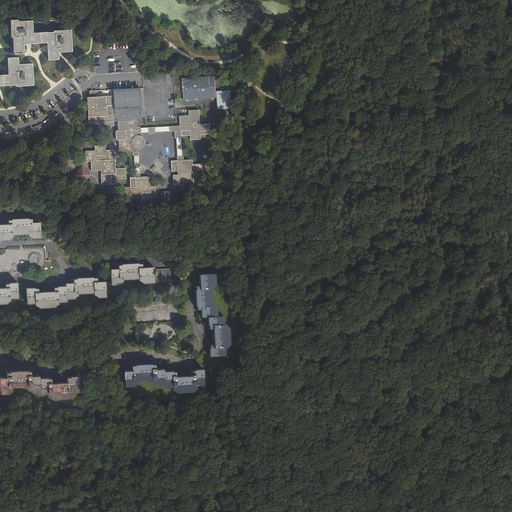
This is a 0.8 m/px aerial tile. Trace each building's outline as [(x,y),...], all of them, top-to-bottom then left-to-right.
[(57,53),(71,52),(70,31),(53,32),(53,33),(47,34),(46,33),(32,34),(31,21),(16,22),(16,21),(10,21),(11,38),(12,38),(13,52),(23,52),(23,44),(28,44),(47,43),(47,49),(47,60),(58,60),(57,53)] [(16,87),(32,86),(32,64),(17,65),(17,58),(7,59),(8,75),(0,75),(0,86),(15,86),(16,87)] [(215,75),(205,76),(207,97),(207,99),(217,98),(215,75)] [(207,97),(205,76),(182,77),(184,98),(207,97)] [(87,97),(88,122),(117,121),(118,131),(115,131),(116,140),(118,140),(119,150),(105,150),(105,145),(101,146),(94,146),(94,151),(85,151),(86,162),(91,162),(91,171),(101,170),(101,185),(116,184),(116,179),(125,178),(125,168),(115,169),(115,155),(124,154),(124,153),(132,153),(132,154),(133,155),(134,155),(134,174),(133,174),(134,178),(130,178),(130,187),(126,188),(126,198),(131,198),(131,207),(142,206),(141,197),(155,196),(155,186),(150,186),(149,177),(140,177),(139,167),(140,167),(140,163),(139,163),(139,149),(141,148),(142,147),(143,146),(144,145),(144,144),(144,142),(144,141),(144,139),(143,138),(142,137),(141,136),(139,135),(137,135),(137,133),(149,132),(149,133),(154,133),(154,132),(173,131),(175,132),(175,138),(176,138),(177,161),(171,161),(172,171),(178,171),(178,175),(173,175),(174,185),(183,185),(183,190),(194,189),(193,179),(193,175),(202,174),(202,164),(192,164),(192,160),(184,160),(183,157),(182,156),(181,135),(190,135),(190,139),(201,139),(200,134),(210,134),(209,123),(200,124),(199,110),(188,110),(189,115),(179,116),(180,126),(140,128),(140,127),(137,127),(136,120),(142,119),(140,88),(110,90),(111,95),(87,97)] [(82,165),(72,175),(81,184),(91,174),(82,165)] [(163,207),(174,207),(173,191),(163,192),(163,202),(163,207)] [(30,238),(37,237),(37,222),(28,222),(28,219),(25,219),(25,218),(10,218),(10,219),(6,220),(6,224),(0,223),(0,239),(6,239),(6,237),(8,235),(10,233),(25,232),(26,234),(28,235),(29,235),(30,238)] [(142,282),(170,281),(169,268),(152,269),(152,266),(140,267),(140,264),(138,264),(136,264),(136,263),(121,263),(121,265),(120,265),(118,265),(118,268),(110,269),(111,284),(118,284),(118,281),(119,281),(122,278),(137,278),(140,280),(142,280),(142,282)] [(215,285),(214,273),(199,274),(200,286),(196,286),(196,287),(196,289),(195,289),(196,306),(197,306),(197,309),(201,309),(201,312),(201,317),(208,317),(208,325),(209,325),(209,327),(209,329),(213,329),(214,345),(210,345),(210,346),(210,348),(209,348),(210,356),(225,356),(225,347),(227,347),(227,344),(229,344),(228,328),(226,328),(226,324),(223,325),(223,316),(216,316),(216,308),(214,309),(213,305),(212,305),(211,288),(212,288),(212,285),(215,285)] [(97,297),(105,296),(104,281),(96,281),(95,278),(94,278),(92,278),(92,277),(76,278),(76,279),(75,279),(73,279),(73,283),(64,283),(65,285),(57,286),(57,287),(55,287),(53,287),(53,290),(37,291),(37,288),(36,288),(34,288),(34,287),(26,288),(26,302),(34,302),(34,303),(38,305),(38,306),(54,306),(54,304),(57,302),(57,301),(65,301),(65,299),(73,298),(73,297),(77,293),(92,292),(97,295),(97,297)] [(9,300),(17,299),(16,283),(9,283),(9,286),(7,286),(6,286),(6,290),(0,290),(0,305),(6,305),(6,303),(9,300)] [(179,341),(177,301),(133,303),(135,344),(179,341)] [(196,385),(204,385),(203,369),(195,370),(195,371),(193,371),(192,371),(192,376),(175,377),(175,372),(173,372),(172,372),(172,371),(163,372),(163,369),(155,370),(155,365),(153,365),(151,365),(151,364),(135,365),(135,366),(133,366),(132,366),(132,371),(124,371),(125,387),(132,387),(132,384),(136,384),(136,382),(152,380),(153,383),(156,383),(156,385),(164,385),(164,387),(173,387),(173,389),(176,389),(177,391),(192,390),(192,388),(196,388),(196,385)] [(79,392),(78,376),(70,377),(70,378),(68,378),(67,378),(67,383),(51,384),(50,379),(48,379),(48,378),(42,378),(39,378),(39,376),(30,376),(30,372),(28,372),(27,372),(27,371),(10,372),(10,373),(8,373),(7,373),(7,378),(0,378),(0,393),(8,393),(7,391),(11,391),(11,388),(28,387),(28,390),(31,390),(32,392),(39,391),(40,394),(48,394),(48,396),(52,396),(52,398),(68,397),(68,395),(71,394),(71,392),(79,392)]
